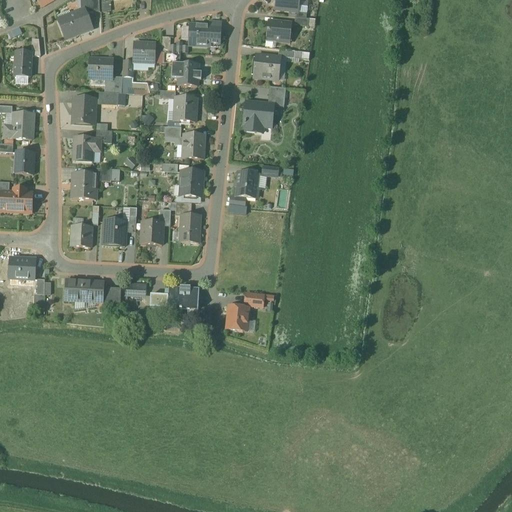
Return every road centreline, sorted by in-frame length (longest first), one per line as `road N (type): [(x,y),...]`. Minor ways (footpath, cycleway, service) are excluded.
road 1 (residential): [(50,243),(65,266),(206,269),(238,1)]
road 2 (residential): [(238,1),(58,58),(49,89),(50,243)]
